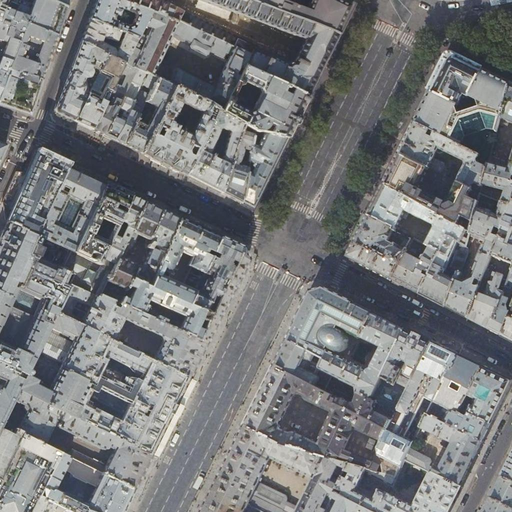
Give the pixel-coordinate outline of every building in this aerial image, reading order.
[(63,23),(68,8),(47,0),(8,0),(0,20),(0,23),(21,33),(25,24),(58,37),(63,23)] [(0,0),(0,20),(8,0),(0,0)] [(47,0),(68,8),(70,0),(47,0)] [(95,0),(93,6),(88,19),(137,38),(138,35),(143,26),(150,12),(119,0),(95,0)] [(178,22),(182,12),(166,3),(165,5),(163,4),(153,0),(119,0),(150,12),(176,22),(178,22)] [(202,0),(236,13),(286,32),(305,39),(312,26),(245,0),(202,0)] [(245,0),(312,26),(337,35),(344,21),(352,5),(342,0),(302,0),(300,5),(288,0),(245,0)] [(170,37),(189,47),(190,49),(204,56),(207,56),(209,52),(227,61),(214,89),(177,71),(170,84),(174,86),(216,109),(221,112),(242,67),(248,55),(232,47),(178,22),(176,22),(150,12),(143,26),(150,30),(146,39),(138,35),(137,38),(124,64),(136,69),(152,76),(170,37)] [(182,12),(178,22),(232,47),(235,42),(236,39),(182,12)] [(137,38),(88,19),(84,31),(79,42),(106,55),(124,64),(137,38)] [(0,92),(21,33),(0,23),(0,92)] [(25,24),(21,33),(0,92),(0,106),(11,110),(29,116),(36,97),(51,54),(58,37),(25,24)] [(298,52),(291,65),(282,85),(307,97),(323,63),(326,58),(337,35),(312,26),(305,39),(298,52)] [(106,55),(79,42),(72,61),(62,89),(54,110),(55,112),(64,116),(72,121),(106,55)] [(242,67),(282,85),(291,65),(265,53),(262,52),(259,51),(256,50),(250,49),(239,45),(235,42),(232,47),(248,55),(242,67)] [(438,72),(429,91),(458,106),(458,105),(459,105),(465,108),(470,97),(483,69),(464,59),(454,54),(445,58),(438,72)] [(90,129),(124,64),(106,55),(72,121),(86,128),(90,129)] [(103,136),(136,69),(124,64),(90,129),(100,134),(103,136)] [(295,120),(307,97),(282,85),(242,67),(221,112),(243,124),(252,129),(257,132),(286,138),(295,120)] [(156,78),(152,76),(136,69),(103,136),(112,140),(122,145),(134,120),(135,121),(145,102),(144,101),(147,95),(139,91),(142,85),(150,89),(156,78)] [(501,117),(510,83),(496,75),(483,69),(470,97),(479,101),(481,109),(460,116),(458,109),(459,105),(458,105),(458,106),(429,91),(420,108),(413,122),(462,146),(467,138),(488,132),(497,132),(501,117)] [(170,84),(156,78),(150,89),(147,95),(144,101),(145,102),(153,106),(154,110),(147,124),(143,125),(135,121),(134,120),(122,145),(126,147),(140,154),(166,102),(165,102),(174,86),(170,84)] [(511,83),(510,83),(501,117),(511,122),(511,147),(511,150),(511,151),(511,159),(511,164),(511,83)] [(185,175),(216,109),(174,86),(165,102),(166,102),(140,154),(164,165),(176,171),(185,175)] [(229,163),(230,163),(243,124),(221,112),(216,109),(185,175),(200,183),(220,193),(229,163)] [(406,136),(398,154),(441,174),(445,166),(444,163),(434,158),(437,151),(439,152),(443,151),(443,150),(465,160),(466,164),(457,182),(480,193),(489,160),(462,146),(413,122),(406,136)] [(239,203),(245,173),(246,165),(246,164),(238,161),(242,149),(248,152),(252,129),(243,124),(230,163),(229,163),(220,193),(228,197),(239,203)] [(272,167),(286,138),(257,132),(252,129),(248,152),(246,164),(246,165),(252,167),(248,174),(245,173),(239,203),(246,207),(251,209),(262,187),(272,167)] [(504,149),(493,146),(489,160),(480,193),(509,207),(511,200),(511,199),(511,164),(509,169),(499,166),(504,149)] [(21,188),(6,222),(35,235),(67,167),(51,159),(37,153),(21,188)] [(441,174),(398,154),(390,170),(383,184),(466,230),(467,231),(470,232),(480,193),(457,182),(441,174)] [(70,251),(71,251),(104,183),(81,173),(67,167),(35,235),(40,237),(70,251)] [(118,190),(104,183),(71,251),(98,264),(130,196),(118,190)] [(376,198),(367,216),(396,230),(406,211),(432,225),(423,243),(431,247),(441,252),(448,238),(457,242),(466,247),(468,240),(463,237),(466,230),(383,184),(376,198)] [(509,207),(480,193),(470,232),(469,234),(486,241),(496,245),(509,207)] [(136,198),(130,196),(98,264),(71,251),(70,251),(62,269),(68,272),(74,274),(69,285),(98,297),(99,294),(143,202),(136,198)] [(511,199),(511,200),(509,207),(496,245),(491,256),(499,260),(501,261),(503,261),(503,262),(503,263),(504,263),(505,262),(507,263),(507,264),(508,265),(509,265),(509,264),(511,265),(511,266),(511,265),(511,269),(511,271),(511,270),(511,199)] [(131,278),(148,286),(179,218),(164,211),(143,202),(99,294),(119,303),(122,297),(127,286),(131,278)] [(392,280),(413,239),(396,230),(367,216),(357,236),(347,257),(369,268),(392,280)] [(207,321),(210,314),(188,304),(219,237),(198,227),(179,218),(148,286),(131,278),(127,286),(133,288),(129,300),(122,297),(119,303),(141,313),(147,300),(184,316),(180,325),(176,324),(174,328),(198,340),(203,330),(196,327),(200,318),(207,321)] [(55,313),(68,287),(63,284),(68,272),(62,269),(61,269),(61,270),(35,258),(41,245),(39,241),(40,237),(35,235),(6,222),(1,234),(0,236),(0,363),(25,374),(34,356),(55,313)] [(230,241),(219,237),(188,304),(210,314),(243,247),(230,241)] [(453,254),(457,242),(448,238),(441,252),(419,294),(434,301),(445,307),(455,280),(445,274),(447,270),(446,269),(453,254)] [(419,294),(441,252),(431,247),(423,262),(413,257),(421,242),(413,239),(392,280),(406,287),(419,294)] [(491,256),(496,245),(486,241),(469,283),(457,279),(460,272),(459,272),(458,272),(457,274),(455,280),(445,307),(455,312),(467,319),(481,281),(491,256)] [(466,247),(457,242),(453,254),(455,255),(451,267),(452,267),(459,270),(458,272),(459,272),(468,253),(468,251),(468,250),(467,249),(466,248),(466,247)] [(244,248),(243,247),(210,314),(207,321),(203,330),(198,340),(206,343),(219,317),(231,291),(232,291),(248,260),(247,260),(243,249),(244,248)] [(511,270),(510,277),(490,331),(496,333),(501,336),(511,308),(511,270)] [(489,284),(481,281),(467,319),(478,324),(490,331),(510,277),(497,272),(496,274),(493,273),(489,284)] [(69,285),(68,287),(55,313),(111,340),(122,319),(140,327),(159,336),(161,341),(152,360),(188,378),(197,361),(206,343),(198,340),(174,328),(168,326),(149,317),(141,313),(119,303),(99,294),(98,297),(69,285)] [(354,395),(355,395),(356,395),(358,395),(359,394),(371,400),(405,329),(393,323),(377,315),(372,313),(353,304),(353,303),(338,295),(322,287),(321,288),(310,292),(309,291),(299,314),(294,323),(295,323),(286,341),(323,359),(319,368),(333,375),(325,391),(333,395),(335,390),(351,397),(352,396),(353,396),(353,395),(354,395)] [(511,308),(501,336),(505,338),(511,341),(511,308)] [(176,402),(188,378),(152,360),(111,340),(55,313),(34,356),(90,383),(131,403),(167,421),(176,402)] [(151,313),(149,317),(168,326),(170,322),(151,313)] [(417,335),(405,329),(371,400),(376,402),(396,412),(432,342),(417,335)] [(280,352),(274,366),(325,391),(333,375),(319,368),(323,359),(286,341),(280,352)] [(393,486),(394,485),(393,484),(405,460),(404,459),(409,448),(420,427),(427,414),(458,355),(444,348),(432,342),(396,412),(392,419),(376,411),(374,407),(376,402),(371,400),(359,394),(358,395),(356,395),(355,395),(354,395),(353,395),(353,396),(352,396),(351,397),(335,390),(333,395),(325,391),(274,366),(260,394),(244,427),(292,448),(323,457),(348,464),(334,493),(371,511),(447,511),(449,508),(451,508),(452,505),(460,488),(430,472),(413,507),(388,494),(387,493),(386,494),(378,490),(376,495),(358,486),(364,472),(366,473),(367,473),(369,474),(369,475),(370,475),(375,477),(375,478),(376,478),(379,479),(379,480),(380,480),(385,482),(384,482),(386,483),(386,482),(390,485),(391,485),(391,486),(392,486),(393,486)] [(471,361),(458,355),(427,414),(483,442),(485,438),(491,425),(469,414),(466,419),(457,415),(465,402),(483,367),(471,361)] [(127,412),(121,413),(85,396),(90,383),(34,356),(25,374),(17,391),(47,405),(51,397),(57,400),(53,408),(150,456),(159,437),(167,421),(131,403),(127,412)] [(0,425),(12,400),(17,391),(25,374),(0,363),(0,425)] [(511,380),(497,374),(483,367),(465,402),(471,405),(467,413),(469,414),(491,425),(500,407),(511,383),(511,380)] [(47,405),(17,391),(12,400),(24,406),(26,411),(16,430),(21,433),(21,434),(42,445),(54,421),(58,423),(56,425),(57,428),(101,449),(103,448),(103,447),(105,448),(106,446),(113,449),(106,464),(105,464),(102,464),(101,463),(73,450),(69,458),(133,489),(142,472),(150,456),(53,408),(47,405)] [(483,442),(427,414),(420,427),(452,443),(438,470),(433,468),(430,472),(460,488),(471,467),(483,442)] [(313,478),(323,457),(292,448),(244,427),(231,453),(218,478),(286,511),(295,511),(298,507),(286,501),(287,499),(287,498),(286,496),(285,496),(258,482),(271,458),(313,478)] [(0,511),(26,511),(37,494),(58,453),(42,445),(21,434),(21,433),(16,430),(14,430),(12,435),(0,428),(0,511)] [(430,459),(409,448),(404,459),(405,460),(430,472),(433,468),(429,466),(431,461),(430,459)] [(121,511),(122,511),(133,490),(133,489),(69,458),(58,453),(37,494),(71,511),(121,511)] [(511,454),(511,457),(501,477),(511,482),(511,454)] [(499,476),(501,477),(511,457),(509,456),(499,476)] [(334,493),(348,464),(323,457),(313,478),(298,507),(295,511),(324,511),(327,506),(330,501),(326,499),(329,493),(333,495),(334,493)] [(138,493),(147,475),(142,472),(133,489),(133,490),(138,493)] [(511,511),(511,482),(501,477),(489,500),(482,511),(511,511)] [(207,501),(201,511),(286,511),(218,478),(207,501)] [(371,511),(334,493),(333,495),(330,501),(327,506),(330,508),(331,505),(336,508),(333,511),(324,511),(371,511)] [(71,511),(37,494),(26,511),(71,511)]
